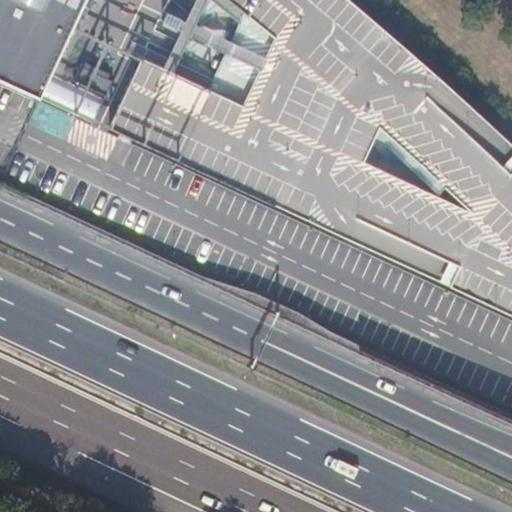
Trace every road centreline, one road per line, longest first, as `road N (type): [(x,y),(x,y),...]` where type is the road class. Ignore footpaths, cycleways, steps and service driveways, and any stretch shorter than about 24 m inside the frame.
road 1 (motorway): [(450,511),(0,306)]
road 2 (motorway): [(441,424),(0,220)]
road 3 (motorway): [(0,386),(262,511)]
